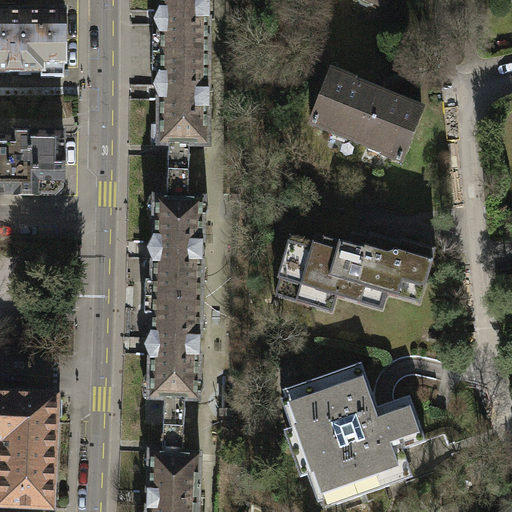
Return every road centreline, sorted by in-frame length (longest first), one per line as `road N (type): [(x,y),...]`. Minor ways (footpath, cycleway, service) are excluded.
road 1 (residential): [(511,82),(470,86),(464,118),(481,353),(495,415),(511,439)]
road 2 (tertiary): [(99,221),(96,0)]
road 3 (tertiary): [(94,369),(99,221)]
road 4 (tertiary): [(88,511),(94,369)]
